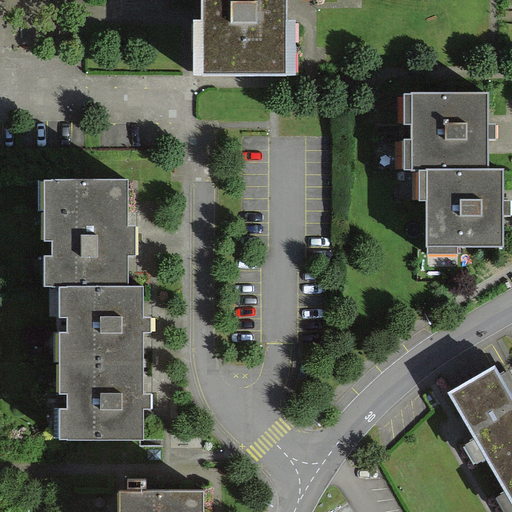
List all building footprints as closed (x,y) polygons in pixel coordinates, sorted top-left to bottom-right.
[(180,32),(180,87),(281,87),(281,35),(274,35),(274,21),(273,0),(180,0),(180,1),(189,1),(189,32),(180,32)] [(413,176),(483,175),(483,144),(489,144),(489,139),(489,130),(483,130),(483,98),(400,99),(401,130),(407,130),(407,144),(402,144),(402,176),(413,176)] [(47,278),(61,278),(131,277),(130,246),(139,246),(139,216),(132,216),(131,168),(46,168),(47,278)] [(420,206),(421,259),(451,259),(451,252),(498,252),(497,222),(502,222),(502,213),(502,206),(498,206),(498,174),(483,175),(413,176),(414,206),(420,206)] [(62,356),(146,355),(146,324),(153,324),(152,307),(146,307),(146,277),(131,277),(61,278),(62,356)] [(146,355),(62,356),(62,435),(146,434),(146,403),(154,403),(154,387),(147,387),(146,355)] [(478,434),(499,470),(511,461),(511,371),(509,367),(501,371),(495,362),(450,389),(478,434)] [(511,461),(499,470),(511,490),(511,461)] [(207,511),(207,485),(123,485),(122,511),(207,511)]
